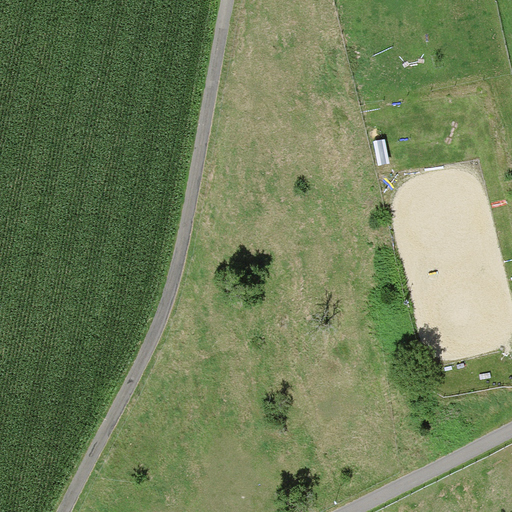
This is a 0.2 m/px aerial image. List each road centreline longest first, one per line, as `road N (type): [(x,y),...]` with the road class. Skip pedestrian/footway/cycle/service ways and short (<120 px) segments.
road 1 (residential): [(229,0),(176,272),(154,336),(62,511)]
road 2 (residential): [(351,511),(511,423)]
